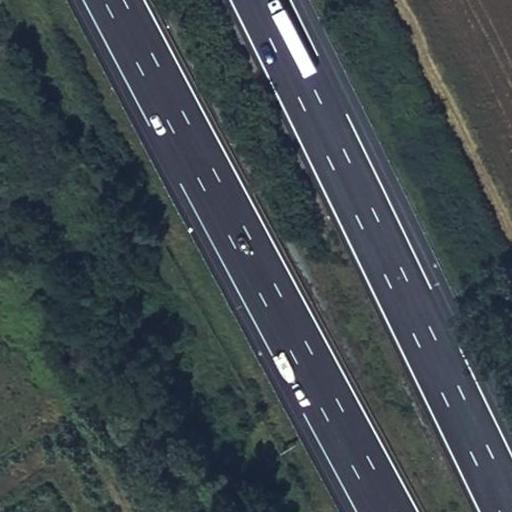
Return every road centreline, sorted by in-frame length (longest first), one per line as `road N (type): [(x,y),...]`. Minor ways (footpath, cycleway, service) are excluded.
road 1 (motorway): [(115,0),(385,511)]
road 2 (motorway): [(511,508),(259,0)]
